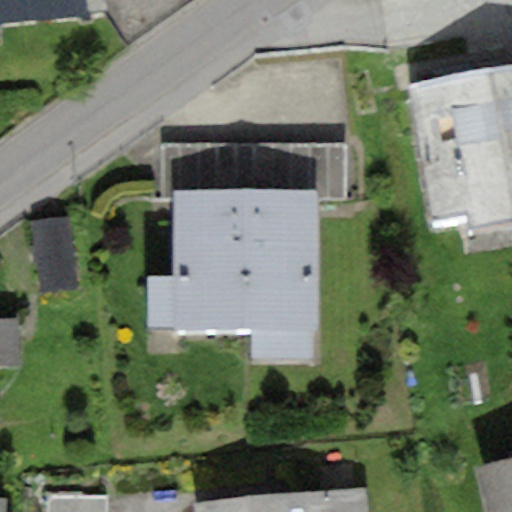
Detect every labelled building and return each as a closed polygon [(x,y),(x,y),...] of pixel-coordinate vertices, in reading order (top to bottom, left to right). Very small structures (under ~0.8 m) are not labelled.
[(119,0),(0,0),(0,32),(121,21),(119,0)] [(511,81),(413,99),(437,233),(511,219),(511,81)] [(322,205),(183,204),(181,341),(321,342),(322,205)] [(38,220),(46,287),(78,283),(70,216),(38,220)] [(511,511),(511,472),(484,478),(490,511),(511,511)] [(112,511),(113,491),(52,490),(51,511),(112,511)] [(377,511),(376,496),(232,511),(377,511)]
